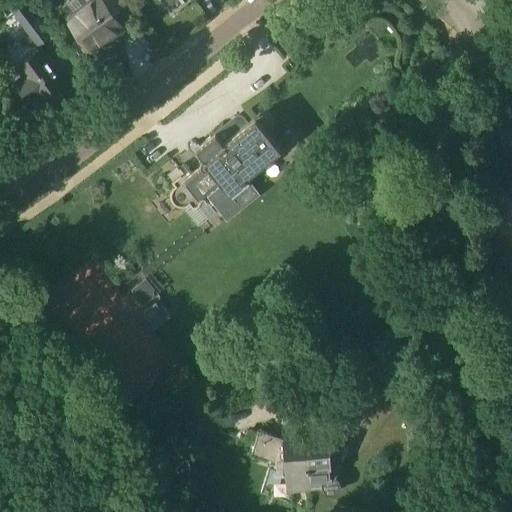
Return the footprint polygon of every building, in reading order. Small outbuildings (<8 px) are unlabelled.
[(20,42),(14,42),(14,47),(10,50),(8,61),(12,65),(18,66),(24,75),(16,81),(30,100),(33,98),(38,104),(51,95),(53,98),(61,92),(59,89),(62,87),(58,81),(63,77),(38,44),(52,33),(51,33),(40,17),(39,18),(38,16),(39,15),(27,0),(3,0),(14,14),(23,26),(31,36),(21,44),(20,42)] [(86,54),(121,28),(110,13),(123,5),(119,0),(91,0),(69,17),(81,33),(74,38),(73,45),(79,53),(86,54)] [(277,37),(289,51),(306,37),(295,22),(277,37)] [(0,109),(8,103),(0,91),(0,109)] [(210,138),(244,178),(281,146),(268,130),(270,128),(271,127),(272,126),(273,124),(273,122),(273,121),(273,119),(272,117),(271,116),(270,114),(269,113),(267,112),(266,112),(264,111),(262,111),(261,111),(259,112),(257,113),(246,122),(243,117),(242,117),(240,118),(239,118),(239,119),(238,120),(238,121),(239,130),(234,134),(226,124),(210,138)] [(244,178),(210,138),(199,147),(197,143),(194,142),(192,142),(191,143),(191,145),(191,146),(192,149),(199,158),(201,156),(202,157),(201,158),(200,160),(200,162),(200,163),(201,164),(181,181),(177,176),(171,181),(175,185),(174,185),(172,188),(171,190),(170,194),(170,197),(171,200),(175,203),(177,205),(180,205),(182,205),(185,205),(187,204),(189,203),(192,207),(198,205),(201,201),(197,196),(206,189),(227,216),(256,192),(243,178),(244,178)] [(511,202),(507,199),(491,218),(511,233),(511,231),(511,202)] [(155,326),(170,313),(165,307),(162,309),(156,300),(146,309),(145,310),(144,311),(145,312),(155,326)] [(247,438),(255,440),(258,430),(250,428),(247,438)] [(309,486),(305,436),(283,437),(258,429),(251,452),(272,458),(261,491),(288,500),(292,487),(309,486)] [(333,434),(305,436),(309,486),(321,485),(325,492),(332,494),(339,490),(341,484),(338,478),(334,476),(349,433),(333,434)]
